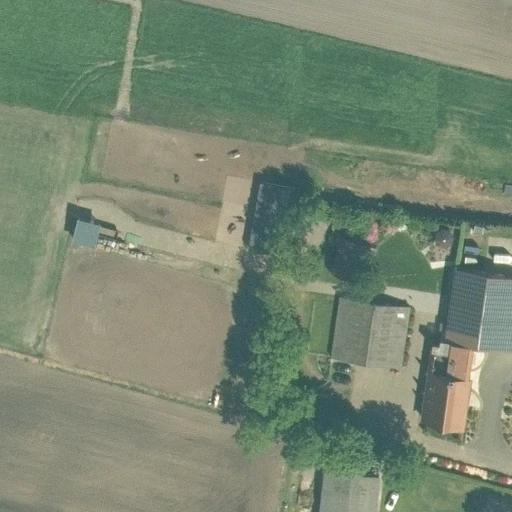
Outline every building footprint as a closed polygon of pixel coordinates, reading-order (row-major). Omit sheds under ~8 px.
[(263,178),(256,247),(292,251),(299,182),(263,178)] [(333,270),(369,282),(382,243),(346,231),(333,270)] [(511,291),(511,271),(447,264),(436,338),(470,342),(511,346),(511,315),(509,315),(511,291)] [(409,302),(337,293),(329,353),(401,362),(409,302)] [(470,342),(436,338),(425,337),(414,420),(459,424),(470,342)] [(369,511),(373,471),(317,466),(312,511),(369,511)]
